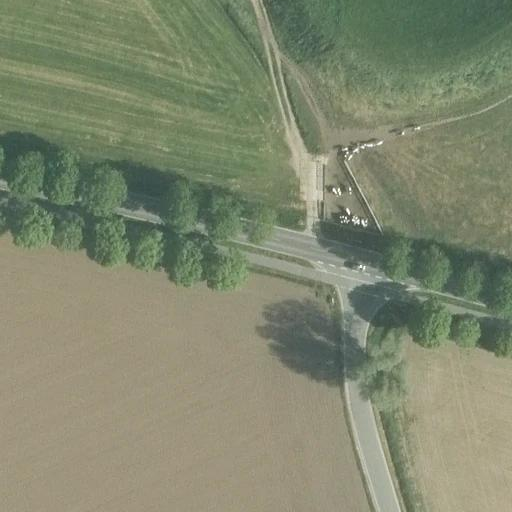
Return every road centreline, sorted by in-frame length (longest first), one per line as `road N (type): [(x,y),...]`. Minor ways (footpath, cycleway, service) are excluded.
road 1 (tertiary): [(0,183),(372,268)]
road 2 (unclassified): [(393,511),(361,388),(358,334),(372,268)]
road 3 (tertiary): [(372,268),(511,307)]
